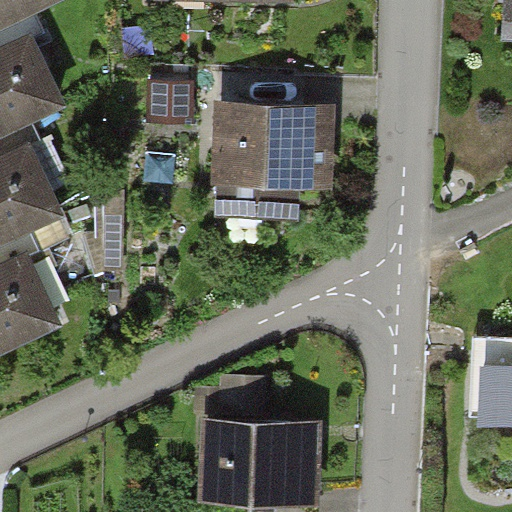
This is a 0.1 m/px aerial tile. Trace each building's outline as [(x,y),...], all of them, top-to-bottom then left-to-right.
[(44,0),(0,0),(0,20),(45,0),(44,0)] [(511,0),(487,0),(487,42),(511,41),(511,0)] [(16,31),(0,37),(0,126),(49,105),(16,31)] [(319,102),(199,98),(196,194),(315,198),(319,102)] [(13,139),(0,144),(0,232),(45,213),(13,139)] [(12,249),(0,254),(0,348),(48,326),(12,249)] [(511,282),(499,283),(498,347),(460,346),(458,422),(511,423),(511,282)] [(310,421),(186,418),(184,504),(308,507),(310,421)]
